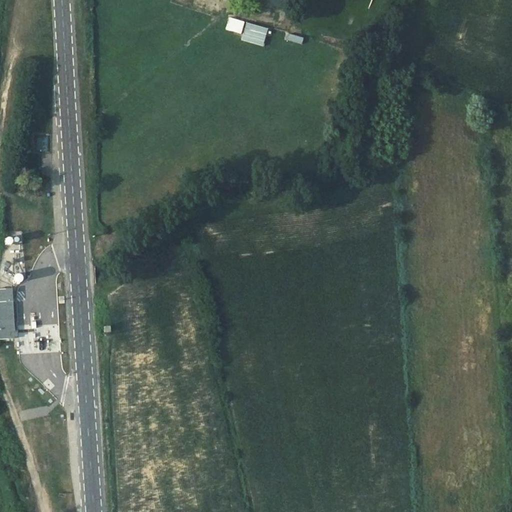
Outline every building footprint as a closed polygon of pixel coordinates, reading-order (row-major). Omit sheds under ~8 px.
[(229,18),(226,29),(241,34),(244,22),(229,18)] [(246,23),(241,40),(263,46),(268,29),(246,23)] [(289,33),(287,40),(302,44),(304,37),(289,33)] [(49,150),(48,136),(36,136),(37,151),(49,150)] [(12,288),(0,289),(0,339),(15,338),(12,288)]
